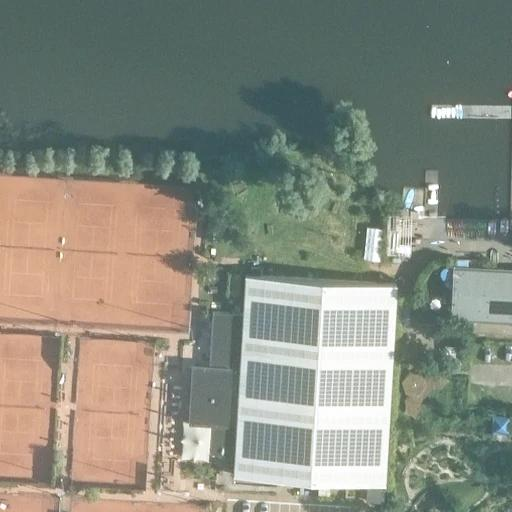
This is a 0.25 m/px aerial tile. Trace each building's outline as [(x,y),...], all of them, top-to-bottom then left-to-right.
[(362,254),(381,254),(381,225),(362,225),(362,254)] [(511,269),(453,267),(451,317),(511,320),(511,269)] [(383,483),(395,283),(378,282),(245,274),(242,313),(212,311),(209,369),(197,368),(194,419),(211,420),(209,453),(234,455),(233,473),(233,474),(241,474),(246,475),(250,475),(355,481),(358,481),(383,483)] [(407,393),(405,397),(406,411),(413,416),(417,416),(420,409),(419,401),(431,387),(438,387),(446,379),(441,372),(426,372),(422,377),(421,373),(408,370),(400,380),(404,392),(407,393)] [(509,416),(491,416),(491,433),(501,433),(508,434),(509,416)] [(329,494),(330,482),(318,481),(317,493),(329,494)]
